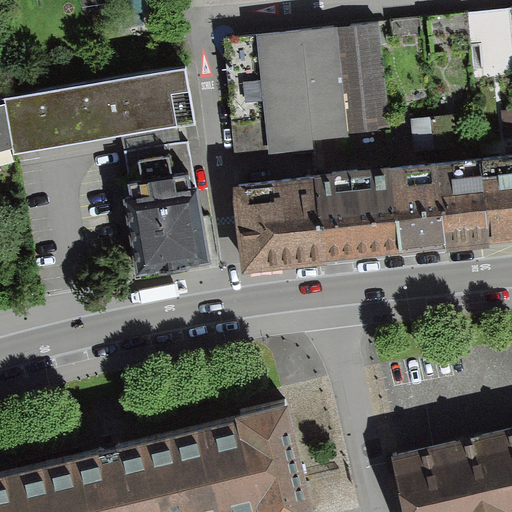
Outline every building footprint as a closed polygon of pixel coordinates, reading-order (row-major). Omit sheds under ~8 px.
[(511,7),(468,13),(475,77),(511,73),(511,7)] [(380,21),(224,36),(236,151),(269,148),(269,153),(315,148),(314,141),(349,137),(348,133),(391,129),(380,21)] [(186,69),(5,98),(14,153),(195,124),(186,69)] [(5,98),(0,99),(0,164),(14,161),(14,153),(5,98)] [(511,103),(497,105),(499,131),(511,130),(511,103)] [(193,176),(188,141),(124,152),(131,185),(193,176)] [(467,239),(511,233),(511,152),(458,158),(467,239)] [(412,245),(467,239),(458,158),(403,165),(412,245)] [(357,252),(412,245),(403,165),(347,171),(357,252)] [(302,258),(357,252),(347,171),(292,177),(302,258)] [(133,198),(126,199),(138,275),(210,264),(198,189),(195,189),(193,176),(131,185),(133,198)] [(247,264),(302,258),(292,177),(237,184),(247,264)] [(0,511),(310,511),(283,402),(231,415),(232,419),(108,450),(0,477),(0,511)] [(511,511),(511,426),(469,436),(394,454),(408,511),(511,511)]
